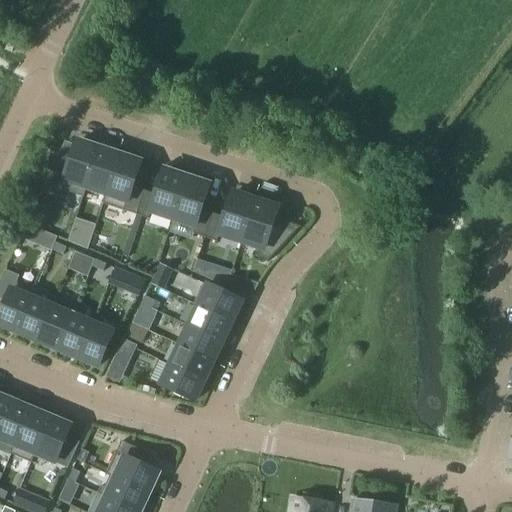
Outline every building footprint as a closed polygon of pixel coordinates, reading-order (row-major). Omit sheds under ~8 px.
[(86,188),(98,150),(77,143),(69,167),(56,162),(41,193),(67,202),(70,194),(83,198),(86,189),(85,189),(86,188)] [(106,195),(119,157),(98,150),(86,188),(85,189),(86,189),(105,195),(106,196),(106,195)] [(136,216),(144,193),(132,189),(140,164),(119,157),(106,195),(106,196),(105,195),(102,205),(136,216)] [(173,221),(186,180),(164,172),(156,197),(144,193),(136,216),(148,220),(150,214),(173,221)] [(205,239),(212,216),(201,212),(209,188),(186,180),(173,221),(195,228),(193,235),(205,239)] [(241,243),(255,203),(232,196),(224,220),(212,216),(205,239),(217,243),(219,236),(241,243)] [(267,263),(298,229),(294,232),(273,225),(277,211),(255,203),(241,243),(262,250),(260,257),(269,260),(266,263),(267,263)] [(52,252),(52,251),(55,244),(57,239),(48,235),(43,248),(52,252)] [(78,247),(81,240),(70,235),(67,243),(78,247)] [(66,249),(55,244),(52,251),(63,256),(66,249)] [(103,273),(106,265),(95,261),(92,268),(103,273)] [(201,277),(206,264),(197,261),(193,273),(201,277)] [(171,270),(160,265),(157,272),(167,277),(171,270)] [(115,269),(109,284),(123,290),(130,275),(115,269)] [(0,326),(17,334),(32,300),(35,291),(15,282),(17,277),(3,272),(0,279),(0,299),(6,302),(0,316),(0,326)] [(241,303),(203,285),(193,306),(197,308),(198,308),(231,323),(241,303)] [(152,310),(155,303),(144,297),(141,305),(152,310)] [(57,351),(71,317),(75,308),(55,299),(52,308),(37,342),(57,351)] [(37,342),(52,308),(32,300),(17,334),(37,342)] [(148,317),(152,310),(141,305),(138,312),(148,317)] [(198,308),(197,308),(188,327),(222,343),(231,323),(198,308)] [(77,359),(91,325),(71,317),(57,351),(77,359)] [(132,324),(125,338),(140,345),(147,331),(132,324)] [(98,368),(112,334),(91,325),(77,359),(98,368)] [(222,343),(188,327),(179,346),(213,362),(222,343)] [(137,347),(123,341),(113,363),(126,370),(137,347)] [(213,362),(179,346),(170,366),(203,382),(213,362)] [(203,382),(170,366),(160,387),(173,393),(172,395),(173,395),(180,399),(181,396),(193,402),(203,382)] [(0,424),(9,402),(0,398),(0,424)] [(15,446),(29,411),(9,402),(0,424),(0,451),(10,456),(14,447),(15,446)] [(34,454),(49,419),(29,411),(15,446),(14,447),(10,456),(31,464),(35,456),(34,455),(34,454)] [(78,444),(66,439),(70,428),(49,419),(34,454),(34,455),(35,456),(55,464),(68,469),(78,444)] [(121,442),(106,476),(114,480),(115,479),(116,480),(148,495),(158,474),(145,468),(151,456),(121,442)] [(82,449),(77,460),(85,464),(90,453),(82,449)] [(75,485),(80,474),(73,470),(68,481),(75,485)] [(115,479),(114,480),(106,499),(134,511),(140,511),(148,495),(116,480),(115,479)] [(68,481),(62,494),(73,499),(79,487),(75,485),(68,481)] [(20,490),(13,505),(27,511),(34,497),(20,490)] [(134,511),(106,499),(97,495),(89,511),(134,511)] [(330,511),(331,506),(291,500),(289,511),(330,511)] [(352,501),(350,511),(394,511),(396,507),(352,501)]
